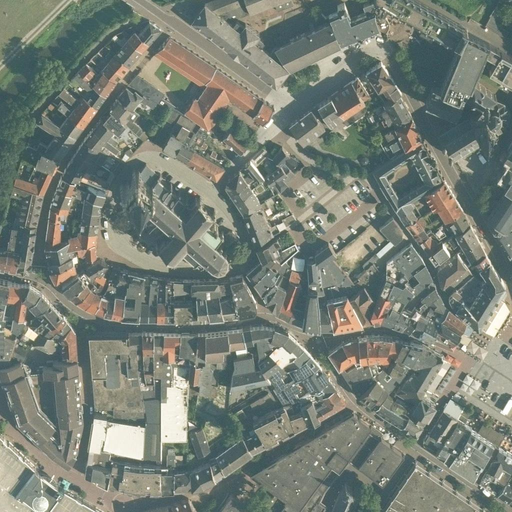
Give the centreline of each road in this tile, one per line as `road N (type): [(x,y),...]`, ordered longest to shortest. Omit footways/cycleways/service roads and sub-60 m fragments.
road 1 (residential): [(511,297),(383,52),(368,48),(292,110)]
road 2 (residential): [(209,192),(148,155),(120,174),(107,230),(122,251),(160,269),(240,268)]
road 3 (residential): [(292,110),(137,0)]
